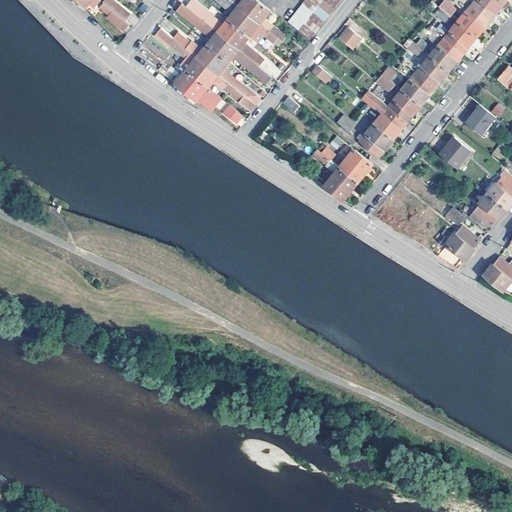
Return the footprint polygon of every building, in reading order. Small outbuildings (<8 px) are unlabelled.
[(77,0),(88,8),(92,4),(96,7),(102,0),(77,0)] [(112,0),(111,0),(108,4),(129,22),(133,16),(121,5),(120,6),(112,0)] [(190,7),(231,41),(242,29),(231,20),(227,26),(195,0),(190,7)] [(231,20),(242,29),(252,16),(232,0),(221,0),(237,13),(231,20)] [(232,0),(252,16),(263,3),(259,0),(232,0)] [(321,7),(313,0),(307,0),(305,3),(317,12),(321,7)] [(334,17),(340,11),(327,0),(321,7),(334,17)] [(340,11),(344,5),(338,0),(326,0),(327,0),(340,11)] [(479,0),(475,5),(494,20),(507,3),(503,0),(479,0)] [(231,41),(190,7),(185,3),(179,10),(215,39),(211,45),(221,54),(231,41)] [(252,16),(263,24),(273,11),(263,3),(252,16)] [(317,12),(305,3),(301,9),(312,18),(317,12)] [(108,4),(104,9),(111,15),(109,17),(126,32),(133,25),(129,22),(108,4)] [(462,22),(480,37),(494,20),(475,5),(462,22)] [(330,23),(334,17),(321,7),(317,12),(330,23)] [(457,18),(444,7),(438,14),(451,24),(457,18)] [(312,18),(301,9),(295,15),(307,25),(312,18)] [(325,29),(330,23),(317,12),(312,18),(325,29)] [(302,30),(307,25),(295,15),(291,21),(302,30)] [(252,16),(242,29),(252,37),(260,44),(268,34),(271,31),(263,24),(252,16)] [(312,18),(307,25),(318,34),(320,35),(325,29),(312,18)] [(480,37),(462,22),(448,39),(466,54),(480,37)] [(307,25),(302,30),(313,39),(318,34),(307,25)] [(277,27),(273,33),(280,38),(285,42),(286,43),(290,38),(277,27)] [(363,37),(351,28),(342,39),(354,49),(363,37)] [(186,55),(190,50),(190,49),(176,39),(164,29),(161,34),(186,55)] [(252,37),(242,29),(231,41),(242,50),(246,45),(252,37)] [(211,67),(221,54),(211,45),(206,51),(195,42),(194,43),(181,33),(176,39),(190,49),(190,50),(195,54),(211,67)] [(276,43),(280,38),(273,33),(270,36),(269,37),(276,43)] [(285,42),(280,38),(276,43),(282,47),(285,42)] [(424,39),(420,45),(428,51),(432,46),(424,39)] [(448,39),(434,56),(452,71),(458,63),(466,54),(448,39)] [(259,64),(252,58),(242,50),(231,41),(221,54),(232,63),(237,57),(271,84),(276,77),(259,64)] [(423,57),(428,51),(420,45),(418,43),(413,49),(423,57)] [(246,45),(242,50),(252,58),(256,53),(246,45)] [(195,54),(190,50),(186,55),(191,59),(195,54)] [(256,53),(252,58),(259,64),(263,59),(256,53)] [(200,80),(211,67),(195,54),(191,59),(190,60),(196,64),(190,71),(200,80)] [(232,63),(221,54),(211,67),(252,101),(257,96),(226,70),(232,63)] [(434,56),(420,74),(438,88),(452,71),(434,56)] [(180,76),(166,64),(162,69),(176,81),(180,76)] [(335,78),(322,66),(315,74),(329,85),(335,78)] [(386,75),(398,84),(405,76),(393,66),(386,75)] [(200,80),(210,88),(216,81),(226,89),(227,88),(234,94),(233,96),(253,111),(258,105),(252,101),(211,67),(200,80)] [(188,73),(184,71),(180,76),(176,81),(179,84),(188,73)] [(190,92),(200,80),(190,71),(188,73),(179,84),(190,92)] [(398,84),(386,75),(386,74),(380,82),(393,92),(399,85),(398,84)] [(438,88),(420,74),(406,90),(424,105),(438,88)] [(200,80),(190,92),(199,100),(200,99),(214,110),(223,98),(210,88),(200,80)] [(410,122),(424,105),(406,90),(392,107),(410,122)] [(396,139),(410,122),(392,107),(372,92),(366,99),(385,115),(378,125),(396,139)] [(304,106),(292,97),(287,103),(298,112),(304,106)] [(499,116),(483,103),(469,120),(485,133),(499,116)] [(500,103),(495,110),(501,115),(506,108),(500,103)] [(245,116),(232,106),(226,113),(239,123),(245,116)] [(359,124),(348,115),(341,123),(353,132),(359,124)] [(382,156),(396,139),(378,125),(370,134),(364,142),(382,156)] [(370,134),(367,131),(360,139),(364,142),(370,134)] [(348,143),(339,135),(336,140),(345,147),(348,143)] [(474,152),(456,137),(443,154),(460,168),(464,164),(474,152)] [(343,167),(361,182),(375,165),(358,150),(355,148),(346,159),(348,161),(343,167)] [(330,149),(326,154),(334,160),(338,155),(330,149)] [(477,155),(474,152),(464,164),(467,166),(477,155)] [(334,160),(326,154),(322,158),(330,165),(334,160)] [(347,200),(361,182),(343,167),(339,173),(337,171),(334,174),(337,176),(329,185),(347,200)] [(511,174),(509,173),(491,194),(510,209),(511,206),(511,174)] [(510,209),(491,194),(473,216),(483,224),(487,219),(496,226),(503,217),(510,209)] [(469,216),(458,208),(451,215),(463,224),(469,216)] [(480,238),(465,226),(451,244),(469,259),(478,247),(484,241),(483,240),(480,238)] [(511,264),(503,257),(495,266),(488,275),(506,290),(511,282),(511,264)]
